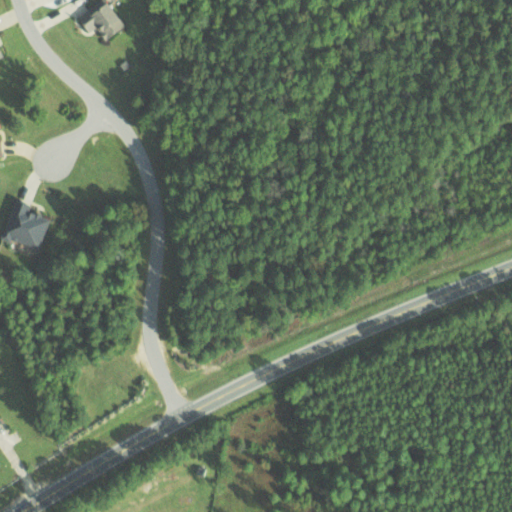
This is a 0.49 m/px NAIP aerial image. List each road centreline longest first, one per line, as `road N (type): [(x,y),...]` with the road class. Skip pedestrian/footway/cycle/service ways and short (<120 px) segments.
road 1 (primary): [(22,511),(254,380),(511,271)]
road 2 (residential): [(181,416),(149,337),(156,205),(140,156),(33,35),(16,0)]
